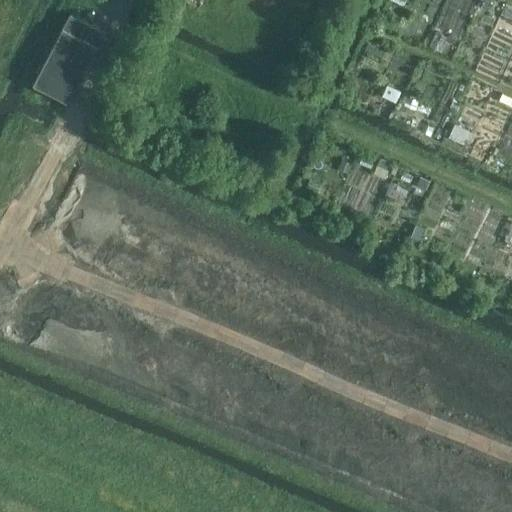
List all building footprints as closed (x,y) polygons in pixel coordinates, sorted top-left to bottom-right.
[(490,9),(493,2),(486,0),(482,0),(480,6),(490,9)] [(69,103),(106,33),(69,14),(32,84),(69,103)] [(440,52),(447,37),(435,31),(428,46),(440,52)] [(458,100),(465,85),(461,83),(454,98),(458,100)] [(395,102),(400,91),(386,85),(381,96),(395,102)] [(417,104),(419,99),(404,93),(399,104),(415,111),(416,109),(428,114),(430,109),(417,104)] [(511,97),(502,93),(499,99),(511,105),(511,97)] [(456,112),(459,106),(452,102),(449,108),(456,112)] [(444,129),(452,114),(446,111),(438,126),(444,129)] [(476,121),(461,114),(460,117),(474,124),(476,121)] [(463,143),(469,131),(454,124),(448,137),(463,143)] [(439,140),(444,130),(438,127),(433,138),(439,140)] [(386,169),(390,161),(380,157),(373,172),(384,177),(388,170),(386,169)] [(348,173),(352,163),(342,159),(338,168),(348,173)] [(370,169),(372,165),(360,160),(358,163),(370,169)] [(409,183),(411,179),(401,174),(399,178),(409,183)] [(425,189),(429,180),(420,176),(416,185),(425,189)] [(318,193),(321,185),(309,180),(306,187),(318,193)] [(390,195),(394,185),(389,183),(385,193),(390,195)] [(409,237),(420,242),(426,228),(414,224),(409,237)]
